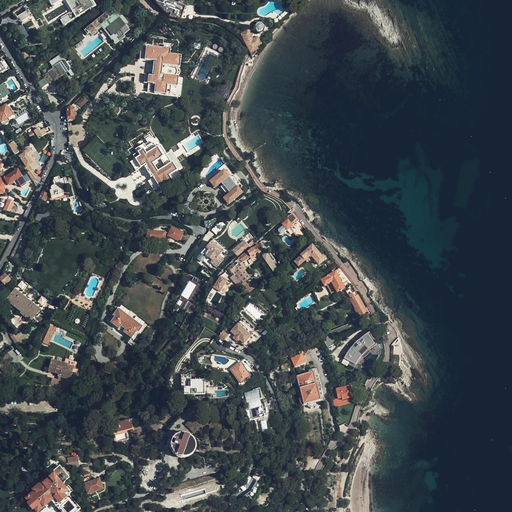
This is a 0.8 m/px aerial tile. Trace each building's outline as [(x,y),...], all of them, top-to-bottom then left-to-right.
[(93,7),(88,0),(48,0),(52,6),(61,0),(66,0),(74,13),(60,21),(63,25),(93,7)] [(187,3),(178,0),(153,0),(164,12),(167,13),(171,14),(170,17),(180,21),(187,3)] [(21,8),(9,16),(12,22),(17,19),(15,17),(20,15),(21,17),(25,14),(21,8)] [(93,35),(103,27),(105,29),(107,28),(113,35),(111,37),(116,42),(119,39),(120,41),(126,36),(124,35),(130,30),(126,25),(128,23),(122,16),(118,19),(110,9),(84,30),(87,34),(90,32),(93,35)] [(256,29),(256,30),(257,31),(259,32),(261,31),(263,30),(264,28),(263,26),(263,24),(262,24),(260,23),(258,24),(256,25),(256,26),(255,27),(256,29)] [(22,25),(17,28),(24,39),(29,36),(22,25)] [(252,58),(257,53),(256,51),(258,50),(257,46),(261,44),(258,37),(253,40),(248,29),(240,33),(252,58)] [(141,51),(140,60),(156,62),(154,78),(145,77),(144,84),(149,84),(148,93),(167,95),(168,86),(171,87),(178,87),(179,78),(162,76),(163,66),(176,68),(177,56),(164,55),(158,54),(159,50),(147,48),(146,52),(141,51)] [(55,70),(44,77),(50,85),(71,71),(64,61),(54,69),(55,70)] [(3,84),(1,86),(7,96),(9,95),(3,84)] [(89,101),(84,96),(67,112),(68,120),(73,120),(73,110),(77,107),(80,110),(89,101)] [(24,100),(18,104),(22,110),(25,109),(26,111),(30,109),(24,100)] [(11,112),(7,105),(0,109),(0,123),(1,125),(2,125),(3,125),(3,126),(9,122),(9,121),(8,118),(12,116),(9,113),(11,112)] [(39,140),(51,132),(49,128),(40,133),(37,129),(28,134),(31,139),(37,136),(39,140)] [(17,154),(18,153),(11,143),(7,145),(14,156),(17,154)] [(150,146),(147,148),(144,145),(136,151),(138,154),(133,157),(136,161),(132,164),(137,171),(145,166),(154,178),(149,182),(154,191),(153,191),(156,195),(174,184),(169,176),(172,174),(177,171),(166,155),(163,157),(157,148),(153,151),(150,146)] [(160,146),(156,148),(163,158),(166,155),(160,146)] [(16,159),(36,189),(41,179),(37,177),(33,170),(38,167),(34,161),(34,160),(33,158),(32,158),(30,155),(33,154),(29,148),(28,149),(27,148),(18,153),(17,154),(19,157),(16,159)] [(5,178),(4,176),(0,178),(0,182),(2,185),(2,186),(7,183),(8,186),(13,183),(15,186),(18,185),(20,188),(26,185),(17,170),(5,178)] [(236,186),(230,179),(228,176),(226,174),(224,171),(222,172),(218,176),(210,182),(215,188),(222,183),(230,193),(223,199),(229,205),(242,194),(240,191),(239,189),(238,188),(236,186)] [(234,175),(231,178),(228,173),(226,174),(228,176),(230,179),(236,186),(238,188),(239,189),(240,191),(241,190),(237,185),(240,183),(234,175)] [(60,181),(59,178),(54,179),(54,182),(53,182),(54,187),(52,187),(51,189),(51,191),(50,192),(52,198),(63,195),(62,188),(68,186),(66,179),(60,181)] [(3,211),(10,213),(16,199),(9,196),(9,197),(3,211)] [(0,210),(3,211),(9,197),(0,197),(0,210)] [(52,215),(44,212),(44,213),(40,214),(38,214),(35,222),(42,225),(48,223),(52,215)] [(289,229),(289,228),(291,226),(292,227),(298,221),(292,214),(285,220),(287,222),(283,226),(286,230),(287,231),(289,229)] [(204,222),(205,228),(209,230),(210,229),(216,222),(216,220),(204,222)] [(289,229),(296,237),(305,229),(299,221),(289,229)] [(31,224),(27,222),(21,234),(23,235),(26,236),(31,224)] [(223,228),(216,222),(210,229),(216,236),(223,228)] [(169,234),(181,239),(183,234),(172,228),(170,233),(169,234)] [(165,238),(166,232),(159,232),(159,234),(154,233),(154,232),(147,232),(147,239),(154,239),(154,238),(158,238),(158,240),(164,240),(164,238),(165,238)] [(20,237),(13,252),(15,253),(22,239),(21,238),(20,237)] [(29,242),(24,239),(18,252),(18,253),(14,260),(21,264),(25,257),(23,255),(29,242)] [(299,258),(303,262),(305,261),(303,259),(307,256),(310,256),(315,261),(318,265),(324,260),(324,258),(323,257),(322,257),(316,251),(314,253),(310,249),(312,246),(316,251),(319,248),(312,240),(302,248),(305,252),(299,258)] [(252,247),(255,243),(253,241),(247,246),(244,242),(233,251),(237,257),(248,247),(252,247)] [(204,251),(199,257),(204,262),(206,264),(209,261),(216,268),(226,257),(211,243),(206,249),(204,247),(202,250),(204,251)] [(253,249),(256,255),(261,252),(258,246),(253,249)] [(247,253),(251,259),(256,255),(253,249),(247,253)] [(238,263),(246,273),(249,271),(243,264),(251,259),(247,253),(242,255),(236,261),(238,263)] [(262,257),(264,259),(273,272),(277,269),(268,256),(267,257),(266,255),(262,257)] [(298,267),(303,262),(299,258),(294,262),(298,267)] [(227,269),(229,271),(233,276),(234,277),(236,275),(241,281),(243,284),(245,282),(250,278),(246,273),(238,263),(235,266),(233,264),(227,269)] [(7,264),(0,277),(0,281),(1,282),(4,285),(5,287),(10,282),(5,276),(10,265),(7,264)] [(345,288),(345,289),(351,285),(353,284),(341,267),(335,271),(328,276),(328,277),(321,281),(324,287),(327,285),(331,283),(336,293),(345,288)] [(234,277),(233,276),(231,278),(239,288),(241,286),(239,283),(234,277)] [(220,278),(214,287),(220,292),(221,291),(223,293),(226,289),(223,288),(227,282),(220,278)] [(21,282),(14,291),(40,311),(48,302),(41,298),(37,304),(23,292),(28,286),(21,282)] [(241,286),(248,294),(253,291),(245,282),(243,284),(241,286)] [(336,293),(331,283),(327,285),(333,295),(336,293)] [(358,298),(351,285),(345,289),(344,290),(348,296),(349,296),(350,299),(350,300),(355,309),(359,314),(360,314),(363,319),(369,316),(365,309),(364,309),(358,298)] [(221,295),(212,289),(209,295),(208,299),(211,301),(216,293),(221,296),(221,295)] [(40,311),(14,291),(6,301),(21,313),(20,315),(26,319),(27,317),(28,318),(29,317),(30,318),(29,319),(29,321),(30,322),(32,321),(36,317),(41,321),(45,315),(40,311)] [(74,306),(72,309),(77,311),(76,315),(82,318),(84,314),(89,317),(91,313),(74,306)] [(147,326),(120,306),(108,323),(118,331),(119,329),(123,332),(122,333),(130,340),(128,344),(131,347),(147,326)] [(295,308),(294,306),(289,310),(294,316),(299,312),(297,310),(297,311),(296,310),(295,311),(294,310),(295,309),(295,308)] [(77,311),(72,309),(66,322),(83,330),(89,317),(84,314),(82,318),(76,315),(77,311)] [(240,340),(244,344),(251,336),(255,332),(242,320),(231,332),(236,336),(233,338),(238,342),(240,340)] [(339,328),(328,333),(329,336),(331,335),(332,334),(334,338),(350,330),(348,326),(340,330),(339,328)] [(210,333),(204,328),(200,334),(206,339),(210,333)] [(8,332),(15,344),(18,342),(15,336),(11,330),(8,332)] [(228,336),(222,331),(218,337),(223,342),(228,336)] [(15,336),(18,342),(19,343),(25,340),(20,332),(15,336)] [(331,354),(339,346),(334,341),(331,335),(329,336),(324,338),(323,339),(331,354)] [(350,351),(345,359),(356,366),(359,360),(362,356),(370,348),(374,346),(367,335),(361,339),(355,344),(350,351)] [(251,336),(244,344),(246,346),(253,338),(251,336)] [(302,351),(290,357),(294,368),(305,363),(301,354),(303,353),(302,351)] [(6,352),(1,357),(6,363),(11,358),(6,352)] [(58,376),(61,377),(70,380),(75,361),(65,358),(63,364),(51,361),(48,371),(58,374),(58,376)] [(216,362),(214,360),(211,368),(229,372),(232,371),(240,382),(238,384),(240,386),(249,380),(239,365),(238,366),(237,363),(229,361),(225,365),(223,365),(218,362),(216,362)] [(118,370),(113,362),(103,368),(107,376),(118,370)] [(301,399),(299,399),(300,404),(303,404),(303,406),(308,405),(311,407),(314,407),(316,405),(316,404),(319,403),(318,397),(313,377),(313,374),(297,377),(301,399)] [(318,397),(323,396),(318,375),(313,377),(318,397)] [(362,377),(359,382),(364,385),(367,380),(362,377)] [(60,381),(57,380),(51,378),(50,384),(62,388),(67,388),(69,383),(60,381)] [(181,378),(181,395),(206,395),(207,398),(216,398),(216,387),(209,388),(209,381),(190,381),(190,378),(181,378)] [(337,394),(337,396),(338,399),(339,399),(342,399),(342,400),(353,398),(354,397),(355,395),(354,393),(353,392),(351,386),(335,390),(336,394),(337,394)] [(254,393),(242,395),(248,420),(249,419),(250,422),(267,418),(265,406),(263,407),(261,402),(263,401),(261,391),(254,392),(254,393)] [(207,414),(201,409),(185,425),(191,431),(194,427),(207,414)] [(111,425),(113,436),(115,436),(126,433),(130,432),(133,431),(130,420),(111,425)] [(194,439),(190,437),(182,434),(177,435),(173,437),(170,440),(169,444),(169,445),(169,448),(171,452),(174,455),(177,456),(181,458),(185,458),(189,458),(193,455),(195,452),(196,448),(196,445),(195,442),(194,439)] [(145,435),(138,437),(140,444),(147,442),(145,435)] [(70,468),(78,466),(77,458),(67,459),(68,461),(66,461),(66,464),(68,464),(68,467),(70,468)] [(53,472),(53,474),(55,476),(45,484),(43,482),(34,490),(35,492),(27,499),(30,503),(28,504),(32,509),(34,508),(37,511),(51,501),(56,507),(57,507),(67,499),(69,501),(75,509),(77,511),(80,510),(70,497),(70,496),(69,495),(74,491),(69,487),(65,490),(61,485),(73,475),(70,472),(68,473),(64,468),(62,470),(59,467),(53,472)] [(103,489),(99,480),(92,482),(90,477),(91,477),(89,471),(83,473),(85,479),(83,480),(86,489),(88,494),(103,489)] [(67,499),(57,507),(60,511),(77,511),(75,509),(71,511),(65,511),(61,508),(69,501),(67,499)]
